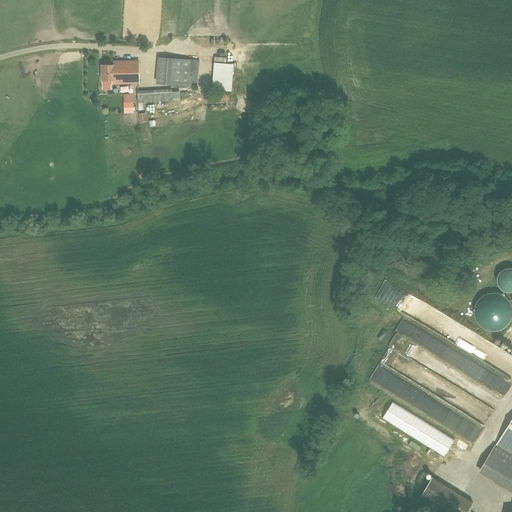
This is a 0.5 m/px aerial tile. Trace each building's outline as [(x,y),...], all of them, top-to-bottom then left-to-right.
[(191,59),(158,57),(156,83),(197,87),(198,72),(190,72),(191,59)] [(117,82),(137,82),(137,61),(115,61),(115,63),(102,64),(102,90),(111,90),(111,79),(117,79),(117,82)] [(153,102),(172,101),(172,92),(172,89),(137,91),(138,103),(138,105),(145,105),(145,102),(153,102)] [(147,121),(146,113),(139,114),(140,122),(147,121)] [(470,281),(477,280),(476,271),(469,272),(470,281)] [(440,334),(468,350),(476,335),(448,319),(440,334)] [(457,360),(462,352),(434,336),(430,344),(457,360)] [(444,371),(450,363),(443,359),(438,367),(444,371)] [(420,401),(426,385),(415,382),(409,397),(420,401)] [(449,395),(486,421),(494,410),(468,391),(465,396),(454,388),(449,395)] [(511,511),(511,418),(496,445),(495,445),(480,471),(511,490),(511,509),(510,511),(511,511)] [(432,511),(466,511),(473,502),(432,477),(416,502),(432,511)]
